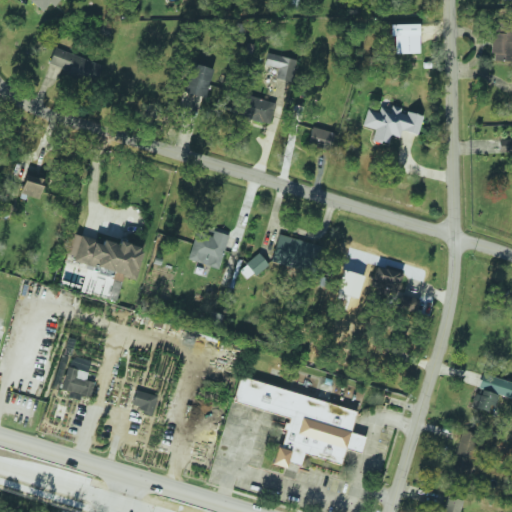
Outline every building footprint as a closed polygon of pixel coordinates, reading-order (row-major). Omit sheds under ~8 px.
[(31,0),(43,9),(49,2),(54,6),(58,0),(31,0)] [(511,24),(491,23),(490,60),(511,60),(511,24)] [(418,53),(417,24),(389,24),(390,54),(418,53)] [(47,65),(94,83),(101,65),(54,47),(47,65)] [(275,79),(291,81),(294,58),(266,54),(265,66),(277,67),(275,79)] [(275,103),(246,94),(240,116),(269,125),(275,103)] [(416,135),(422,115),(388,106),(388,107),(379,104),(377,112),(366,109),(362,126),(374,129),(371,139),(387,144),(390,135),(398,137),(400,130),(416,135)] [(307,145),(329,150),(333,132),(311,127),(307,145)] [(511,139),(498,139),(498,152),(511,151),(511,139)] [(44,180),(26,173),(19,192),(37,199),(44,180)] [(187,259),(217,269),(228,237),(197,227),(187,259)] [(134,280),(141,248),(117,242),(116,243),(101,240),(101,241),(70,234),(66,254),(73,256),(71,262),(111,271),(110,279),(120,281),(121,277),(134,280)] [(315,245),(278,234),(270,261),(307,272),(315,245)] [(239,270),(245,277),(251,272),(255,276),(267,264),(257,253),(239,270)] [(416,313),(418,298),(398,295),(396,310),(416,313)] [(85,380),(87,371),(65,367),(60,390),(90,397),(93,382),(85,380)] [(511,396),(511,383),(481,373),(476,387),(511,399),(511,396)] [(356,409),(238,378),(231,402),(287,417),(279,447),(275,446),(271,464),(285,467),(286,462),(299,465),(302,454),(340,464),(344,449),(360,453),(364,436),(349,432),(356,409)] [(491,413),(497,395),(476,389),(471,407),(491,413)] [(130,409),(152,412),(155,394),(133,391),(130,409)] [(475,433),(460,431),(456,455),(471,458),(475,433)] [(458,511),(462,500),(444,495),(438,511),(458,511)]
